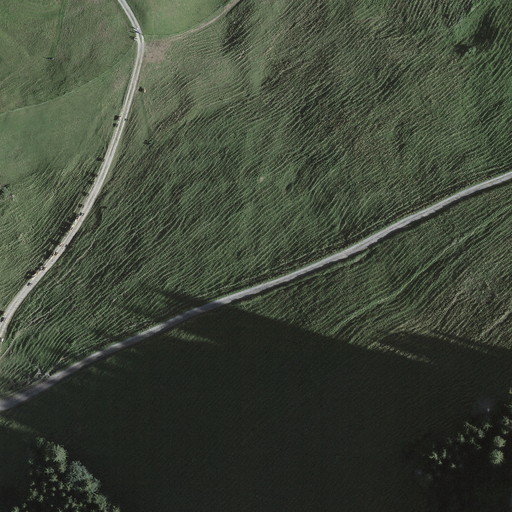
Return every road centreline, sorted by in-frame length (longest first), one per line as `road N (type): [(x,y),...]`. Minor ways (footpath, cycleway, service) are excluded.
road 1 (track): [(0,403),(84,356),(354,248),(511,174)]
road 2 (track): [(0,327),(82,216),(109,158),(139,61),(140,31),(123,0)]
